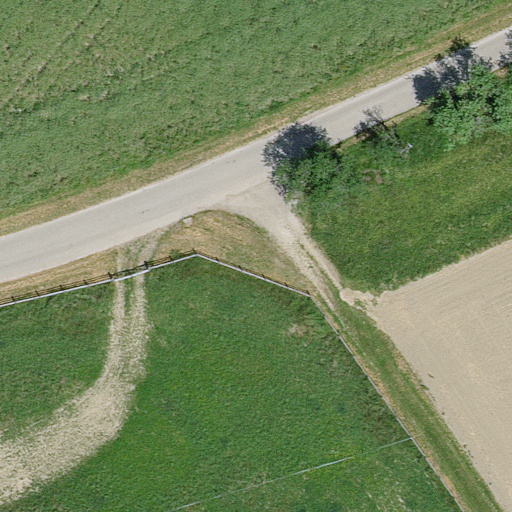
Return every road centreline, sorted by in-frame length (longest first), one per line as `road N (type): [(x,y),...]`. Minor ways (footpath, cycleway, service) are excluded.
road 1 (unclassified): [(0,261),(239,169),(511,45)]
road 2 (track): [(483,511),(343,301),(239,169)]
